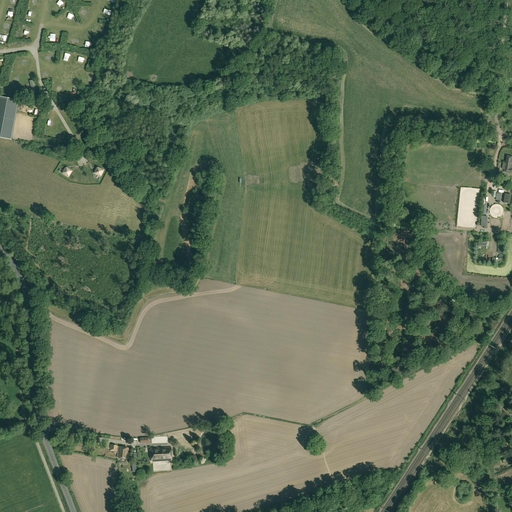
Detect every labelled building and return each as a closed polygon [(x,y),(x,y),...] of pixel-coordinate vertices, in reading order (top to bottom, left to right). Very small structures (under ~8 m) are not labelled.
[(19,100),(0,96),(0,137),(11,140),(19,100)] [(68,176),(71,171),(66,167),(63,173),(68,176)] [(100,176),(103,170),(98,167),(97,167),(95,173),(100,176)] [(128,459),(129,449),(118,447),(117,458),(128,459)] [(151,462),(172,460),(171,447),(150,448),(151,462)]
